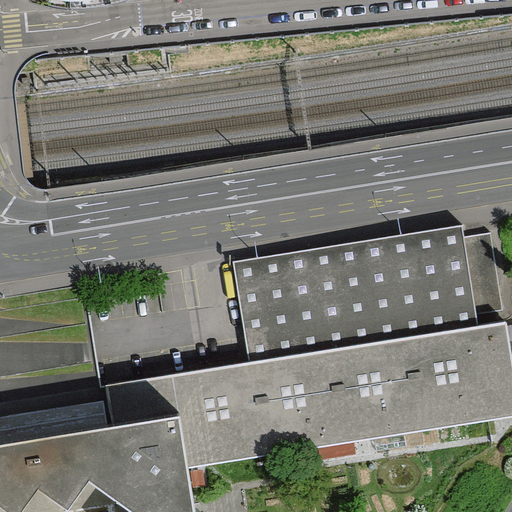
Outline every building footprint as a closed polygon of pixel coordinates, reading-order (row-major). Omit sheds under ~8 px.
[(251,361),(479,325),(477,312),(465,235),(463,225),(234,261),(237,275),(251,361)] [(491,231),(465,235),(477,312),(503,307),(491,231)] [(108,384),(114,422),(180,412),(189,466),(511,414),(511,352),(507,321),(479,325),(251,361),(108,384)] [(0,501),(15,511),(19,511),(39,484),(69,506),(90,475),(137,511),(196,511),(194,498),(189,466),(180,412),(114,422),(0,440),(0,501)] [(0,511),(137,511),(90,475),(69,506),(39,484),(19,511),(15,511),(0,501),(0,511)]
